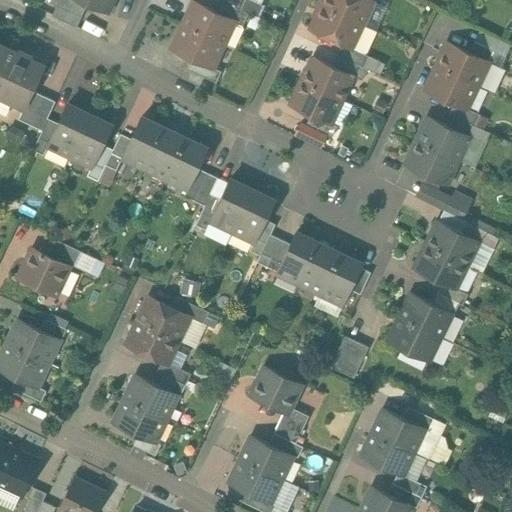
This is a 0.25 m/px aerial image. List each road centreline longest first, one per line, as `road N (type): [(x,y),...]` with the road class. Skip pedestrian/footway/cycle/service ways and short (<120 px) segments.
road 1 (residential): [(0,2),(307,152),(351,198)]
road 2 (residential): [(0,397),(224,511)]
